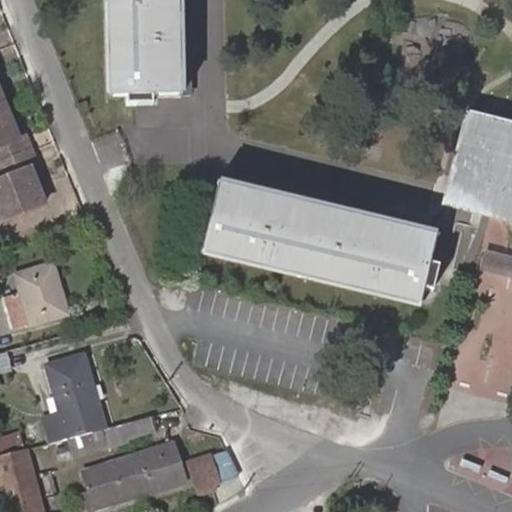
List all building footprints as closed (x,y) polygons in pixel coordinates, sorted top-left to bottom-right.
[(197,0),(123,0),(126,107),(133,107),(199,105),(197,0)] [(2,109),(0,109),(0,166),(30,154),(24,139),(16,143),(9,127),(2,109)] [(511,122),(468,111),(445,200),(511,217),(511,122)] [(17,123),(9,127),(16,143),(24,139),(17,123)] [(30,154),(0,166),(0,183),(1,185),(0,185),(0,222),(43,206),(36,191),(28,172),(37,169),(30,154)] [(45,188),(37,169),(28,172),(36,191),(45,188)] [(436,234),(219,183),(202,253),(417,305),(436,234)] [(52,264),(16,275),(31,326),(68,315),(52,264)] [(0,373),(10,370),(4,351),(0,352),(0,373)] [(67,439),(103,429),(108,428),(86,354),(47,365),(67,439)] [(155,432),(151,417),(122,424),(127,441),(155,432)] [(110,447),(127,441),(122,424),(108,428),(103,429),(110,447)] [(133,457),(145,494),(186,482),(173,444),(133,457)] [(24,450),(0,455),(0,481),(1,484),(0,484),(0,506),(1,510),(10,508),(11,511),(38,511),(29,477),(31,476),(24,450)] [(220,481),(238,475),(225,451),(211,455),(220,481)] [(215,483),(220,481),(211,455),(191,462),(201,494),(217,489),(215,483)] [(97,508),(145,494),(133,457),(84,473),(97,508)]
